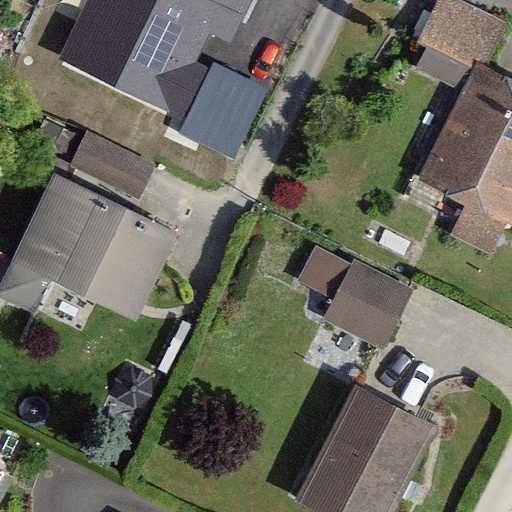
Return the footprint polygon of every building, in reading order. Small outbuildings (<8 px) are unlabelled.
[(481,0),(440,0),(415,57),(471,83),(504,10),(481,0)] [(511,87),(488,75),(434,182),(511,221),(511,87)] [(158,170),(89,141),(76,171),(145,201),(158,170)] [(181,240),(57,180),(15,267),(139,327),(181,240)] [(415,298),(356,269),(327,329),(386,358),(415,298)] [(406,511),(441,443),(363,404),(311,509),(316,511),(406,511)]
